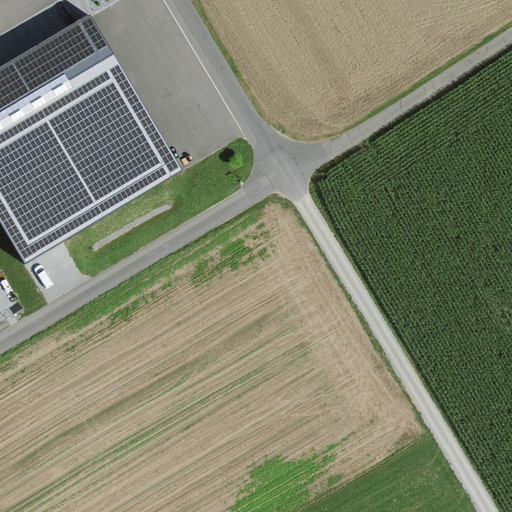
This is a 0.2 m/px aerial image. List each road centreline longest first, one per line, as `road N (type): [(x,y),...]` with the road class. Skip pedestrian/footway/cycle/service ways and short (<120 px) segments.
road 1 (track): [(497,511),(287,172),(0,347)]
road 2 (unclassified): [(511,32),(287,172),(181,0)]
